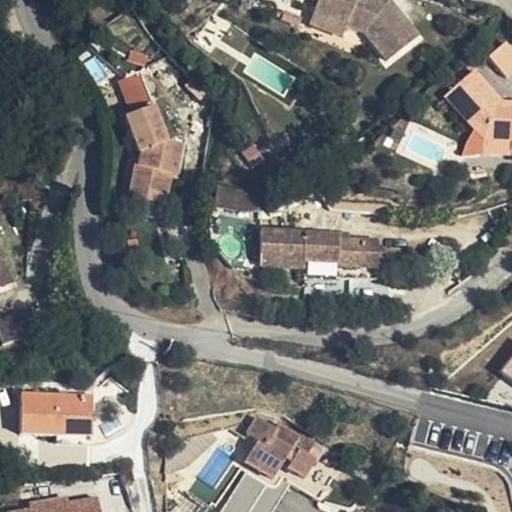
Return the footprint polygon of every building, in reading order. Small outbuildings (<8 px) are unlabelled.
[(312,16),(346,29),(363,36),(386,64),(416,40),(387,3),(380,0),(368,0),(368,3),(359,0),(317,0),(317,3),(312,16)] [(312,16),(307,27),(341,40),(346,29),(312,16)] [(506,80),(511,74),(511,54),(503,45),(487,60),(506,80)] [(167,138),(165,119),(164,109),(169,108),(168,88),(151,89),(129,60),(106,78),(130,108),(131,122),(128,122),(131,154),(149,153),(148,140),(167,138)] [(509,154),(511,153),(511,104),(511,114),(499,113),(500,103),(472,72),(444,99),(482,143),(510,145),(509,154)] [(511,114),(511,104),(500,103),(499,113),(511,114)] [(168,151),(167,138),(148,140),(149,153),(168,151)] [(509,158),(509,154),(510,145),(482,143),(481,157),(509,158)] [(262,274),(304,275),(305,266),(338,267),(338,270),(362,270),(362,242),(340,242),(339,237),(262,236),(262,274)] [(362,270),(377,270),(377,242),(362,242),(362,270)] [(0,289),(12,285),(0,252),(0,289)] [(305,266),(304,275),(304,286),(341,286),(341,284),(377,284),(377,270),(362,270),(338,270),(338,267),(305,266)] [(31,337),(23,317),(0,325),(0,346),(1,348),(31,337)] [(511,354),(500,370),(511,379),(511,354)] [(18,436),(91,438),(91,399),(19,396),(18,436)] [(341,465),(321,452),(314,463),(298,451),(304,441),(279,424),(275,431),(256,418),(245,435),(256,442),(244,463),(273,480),(282,465),(286,460),(290,463),(286,470),(282,478),(318,500),(341,465)] [(314,463),(321,452),(304,441),(298,451),(314,463)] [(282,465),(286,470),(290,463),(286,460),(282,465)] [(132,507),(127,483),(109,487),(109,491),(113,511),(132,507)] [(99,511),(97,498),(60,506),(58,499),(27,504),(28,511),(25,511),(99,511)]
